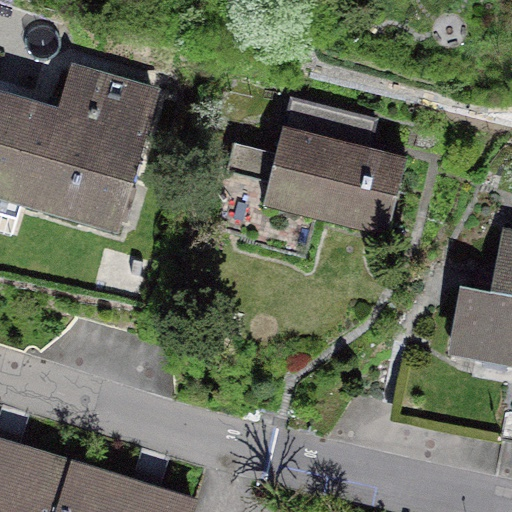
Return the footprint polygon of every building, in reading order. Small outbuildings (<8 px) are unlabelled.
[(152,95),(75,73),(61,123),(0,105),(0,191),(115,225),(152,95)] [(368,120),(291,100),(277,155),(264,207),(384,238),(403,164),(359,153),(368,120)] [(237,136),(223,188),(256,197),(270,145),(237,136)] [(511,232),(503,230),(495,277),(480,274),(477,291),(461,288),(451,343),(511,354),(511,232)] [(84,248),(66,314),(137,334),(156,268),(84,248)] [(156,268),(137,334),(169,343),(188,277),(156,268)] [(458,362),(459,355),(405,344),(394,401),(448,411),(458,362)] [(475,431),(487,368),(458,362),(448,411),(446,425),(475,431)] [(503,436),(511,391),(511,372),(487,368),(475,431),(503,436)] [(511,437),(511,391),(503,436),(511,437)] [(0,511),(51,511),(64,472),(11,455),(0,451),(0,511)] [(145,495),(64,472),(51,511),(195,511),(196,509),(145,495)]
